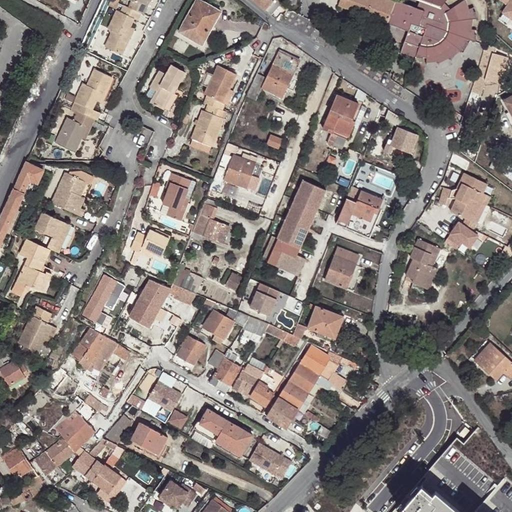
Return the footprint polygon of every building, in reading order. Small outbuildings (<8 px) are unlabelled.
[(141,11),(143,12),(147,5),(143,3),(144,0),(131,0),(129,5),(141,11)] [(182,34),(192,40),(194,34),(204,40),(221,11),(200,0),(195,0),(187,13),(191,16),(182,34)] [(253,0),(265,10),(273,1),(272,0),(253,0)] [(340,0),(338,6),(388,25),(395,1),(393,0),(340,0)] [(420,47),(425,48),(432,47),(439,43),(445,38),(459,52),(462,55),(469,42),(474,45),(476,36),(474,35),(475,30),(473,30),(474,21),(477,20),(476,11),(473,12),(471,6),(469,7),(465,0),(447,10),(443,3),(445,0),(416,0),(416,1),(419,3),(416,9),(395,1),(388,25),(408,32),(399,56),(414,61),(415,59),(420,47)] [(511,18),(511,0),(509,0),(502,11),(511,18)] [(265,10),(271,15),(279,6),(273,1),(265,10)] [(129,5),(123,3),(118,10),(115,9),(106,28),(110,29),(102,46),(120,54),(128,37),(124,35),(128,27),(132,19),(137,20),(141,11),(129,5)] [(178,31),(182,34),(191,16),(187,13),(178,31)] [(124,35),(128,37),(133,29),(128,27),(124,35)] [(498,37),(488,27),(486,42),(485,50),(494,53),(498,37)] [(194,34),(192,40),(202,45),(204,40),(194,34)] [(445,38),(439,43),(449,61),(459,52),(445,38)] [(439,43),(432,47),(436,65),(437,67),(450,61),(449,61),(439,43)] [(425,60),(425,48),(420,47),(415,59),(422,61),(422,59),(425,60)] [(432,47),(425,48),(425,60),(425,68),(436,65),(432,47)] [(494,53),(485,50),(482,63),(491,65),(494,53)] [(272,66),(293,76),(300,62),(279,52),(272,66)] [(155,89),(149,100),(160,107),(161,105),(168,110),(176,95),(178,92),(173,90),(175,87),(184,70),(170,63),(164,72),(157,69),(148,85),(150,86),(155,89)] [(491,65),(482,63),(477,77),(486,80),(491,65)] [(272,66),(265,78),(261,88),(263,90),(282,98),(293,76),(272,66)] [(92,118),(95,119),(99,111),(90,106),(94,99),(98,91),(103,93),(111,75),(93,67),(85,84),(82,83),(75,97),(82,101),(77,110),(92,118)] [(212,105),(223,110),(226,104),(232,90),(235,80),(238,75),(219,67),(215,77),(210,88),(207,95),(210,98),(207,103),(212,105)] [(204,85),(210,88),(215,77),(209,75),(204,85)] [(265,78),(258,75),(254,85),(252,88),(262,92),(263,90),(261,88),(265,78)] [(486,80),(477,77),(474,91),(483,92),(486,80)] [(144,96),(149,100),(155,89),(150,86),(144,96)] [(232,90),(226,104),(230,106),(236,91),(232,90)] [(98,101),(103,93),(98,91),(94,99),(98,101)] [(323,128),(333,133),(334,130),(346,134),(351,123),(359,104),(337,95),(323,128)] [(233,123),(237,115),(223,110),(212,105),(208,115),(205,114),(193,140),(195,140),(214,148),(227,120),(233,123)] [(77,110),(71,107),(54,142),(72,151),(79,138),(85,126),(87,128),(92,118),(77,110)] [(398,124),(401,118),(387,109),(384,118),(398,124)] [(459,115),(454,122),(458,125),(463,117),(459,115)] [(384,118),(379,116),(375,124),(381,125),(384,118)] [(346,134),(345,138),(349,140),(355,125),(351,123),(346,134)] [(85,126),(79,138),(82,139),(87,128),(85,126)] [(397,148),(411,153),(418,134),(398,126),(392,141),(388,153),(394,155),(397,148)] [(147,128),(144,134),(153,139),(156,133),(147,128)] [(334,130),(333,133),(343,137),(345,138),(346,134),(334,130)] [(271,136),(267,146),(278,150),(282,140),(271,136)] [(211,154),(214,148),(195,140),(193,146),(211,154)] [(407,160),(411,153),(397,148),(394,155),(407,160)] [(236,159),(225,154),(214,179),(225,183),(226,180),(236,159)] [(236,157),(236,159),(226,180),(247,188),(256,166),(236,157)] [(26,161),(20,174),(31,179),(38,182),(44,170),(26,161)] [(64,171),(49,202),(79,216),(82,208),(78,207),(70,202),(74,193),(78,195),(85,181),(89,183),(93,176),(81,171),(70,170),(68,174),(64,171)] [(458,188),(454,198),(455,199),(449,211),(470,222),(480,202),(472,198),(475,191),(480,193),(485,182),(463,172),(456,187),(458,188)] [(186,186),(188,179),(172,173),(169,182),(166,188),(169,189),(163,203),(170,206),(167,215),(180,220),(183,212),(180,210),(186,196),(189,188),(186,186)] [(31,179),(20,174),(0,219),(0,245),(22,200),(31,179)] [(31,179),(22,200),(27,203),(38,182),(31,179)] [(214,179),(213,181),(210,191),(222,195),(227,183),(225,183),(214,179)] [(82,197),(89,183),(85,181),(78,195),(82,197)] [(303,181),(277,239),(300,249),(325,191),(303,181)] [(450,189),(442,187),(437,202),(446,205),(448,198),(450,189)] [(450,189),(448,198),(454,198),(458,188),(456,187),(450,189)] [(373,231),(375,224),(370,221),(374,212),(379,214),(381,210),(378,209),(382,199),(361,190),(345,229),(369,238),(373,231)] [(481,192),(480,193),(475,191),(472,198),(480,202),(482,203),(486,195),(481,192)] [(70,202),(78,207),(82,197),(78,195),(74,193),(70,202)] [(180,210),(183,212),(189,198),(186,196),(180,210)] [(221,202),(207,196),(204,203),(218,209),(221,202)] [(482,203),(480,202),(470,222),(474,223),(484,204),(482,203)] [(213,221),(218,209),(204,203),(200,215),(210,220),(213,221)] [(51,234),(45,246),(49,249),(57,253),(70,225),(42,211),(35,227),(51,234)] [(375,224),(379,214),(374,212),(370,221),(375,224)] [(210,220),(200,215),(193,231),(204,235),(210,220)] [(228,228),(213,221),(210,220),(204,235),(222,243),(228,228)] [(142,246),(155,251),(162,254),(169,237),(149,229),(146,236),(137,232),(130,248),(140,252),(142,246)] [(446,239),(445,241),(456,249),(461,241),(451,233),(446,239)] [(45,246),(26,237),(19,252),(27,256),(16,280),(25,285),(26,282),(39,288),(39,286),(46,271),(40,269),(49,249),(45,246)] [(277,239),(272,237),(263,258),(268,260),(267,263),(298,277),(306,260),(297,256),(300,249),(277,239)] [(412,263),(411,261),(405,275),(413,279),(412,282),(422,287),(428,275),(432,277),(436,268),(433,267),(429,264),(436,247),(417,239),(410,257),(412,258),(414,259),(412,263)] [(152,257),(155,251),(142,246),(140,252),(152,257)] [(441,250),(436,247),(429,264),(433,267),(441,250)] [(338,249),(326,281),(346,288),(358,256),(338,249)] [(172,284),(195,293),(202,278),(179,267),(172,284)] [(46,271),(39,286),(44,289),(51,271),(46,270),(46,271)] [(104,273),(81,314),(96,322),(118,281),(104,273)] [(241,278),(231,273),(224,285),(234,291),(241,278)] [(428,275),(422,287),(426,289),(432,277),(428,275)] [(139,296),(129,316),(148,327),(159,307),(168,290),(170,288),(149,279),(139,296)] [(195,293),(172,284),(170,288),(168,290),(192,301),(195,293)] [(280,293),(260,284),(249,308),(269,317),(280,293)] [(18,342),(39,353),(53,325),(47,323),(51,313),(36,306),(18,342)] [(307,329),(335,339),(343,317),(316,306),(307,329)] [(215,333),(224,338),(233,321),(212,309),(202,326),(215,333)] [(282,343),(284,339),(287,334),(269,325),(263,335),(282,343)] [(86,367),(89,364),(93,366),(98,369),(118,342),(90,327),(72,355),(80,360),(78,363),(86,367)] [(220,344),(224,338),(215,333),(211,339),(220,344)] [(205,344),(187,334),(181,345),(183,346),(177,356),(193,364),(205,344)] [(296,345),(300,338),(294,336),(287,334),(284,339),(296,345)] [(486,353),(478,362),(497,379),(504,371),(511,379),(511,378),(511,361),(490,342),(483,350),(486,353)] [(319,375),(324,368),(331,357),(311,345),(300,363),(319,375)] [(114,353),(126,359),(129,352),(118,346),(114,353)] [(475,359),(478,362),(486,353),(483,350),(475,359)] [(208,366),(216,371),(223,359),(215,355),(208,366)] [(0,380),(5,378),(0,369),(10,362),(8,360),(4,364),(0,358),(0,380)] [(213,376),(219,379),(229,385),(240,367),(228,360),(224,358),(223,359),(216,371),(213,376)] [(353,372),(357,363),(345,358),(341,367),(353,372)] [(0,369),(5,378),(9,384),(24,375),(15,360),(10,362),(0,369)] [(260,379),(262,376),(264,372),(249,363),(244,370),(260,379)] [(289,380),(308,392),(316,381),(319,375),(300,363),(289,380)] [(319,375),(341,388),(345,382),(324,368),(319,375)] [(250,396),(251,394),(257,383),(260,379),(244,370),(243,370),(233,388),(250,396)] [(337,394),(341,388),(319,375),(316,381),(337,394)] [(208,384),(214,387),(219,379),(213,376),(208,384)] [(257,383),(264,388),(268,381),(262,376),(260,379),(257,383)] [(303,401),(308,392),(289,380),(278,397),(298,410),(303,401)] [(173,410),(183,394),(160,381),(151,397),(173,410)] [(274,394),(264,388),(257,383),(251,394),(267,405),(274,394)] [(99,393),(106,397),(110,389),(103,385),(99,393)] [(132,393),(127,400),(140,408),(144,401),(132,393)] [(90,394),(83,400),(96,411),(102,402),(90,394)] [(265,408),(267,405),(251,394),(250,396),(249,398),(265,408)] [(298,410),(278,397),(267,415),(286,427),(298,410)] [(308,405),(303,401),(298,410),(305,414),(306,409),(308,405)] [(197,429),(241,455),(253,435),(208,409),(197,429)] [(320,418),(306,409),(305,414),(307,415),(314,420),(318,423),(320,418)] [(186,417),(175,411),(170,421),(181,426),(186,417)] [(123,414),(103,437),(107,440),(117,444),(132,421),(123,414)] [(80,415),(60,435),(62,437),(75,451),(79,447),(95,430),(80,415)] [(136,420),(127,438),(160,454),(168,435),(136,420)] [(326,439),(332,432),(318,423),(314,420),(309,427),(326,439)] [(62,437),(45,449),(55,464),(75,451),(62,437)] [(117,444),(107,440),(105,445),(114,449),(116,445),(117,444)] [(259,443),(249,461),(275,476),(277,472),(283,476),(291,462),(259,443)] [(19,448),(18,447),(0,459),(0,468),(5,476),(12,472),(14,474),(16,478),(32,467),(19,448)] [(45,449),(33,456),(44,472),(53,467),(55,464),(45,449)] [(83,450),(79,455),(72,464),(73,465),(92,479),(103,465),(88,453),(83,450)] [(62,472),(55,464),(53,467),(59,475),(62,472)] [(103,465),(92,479),(109,492),(121,477),(104,464),(103,465)] [(39,475),(38,475),(29,481),(30,482),(21,488),(24,493),(41,483),(43,482),(43,481),(39,475)] [(160,494),(172,502),(178,506),(182,501),(188,505),(197,492),(190,488),(188,491),(171,479),(160,494)] [(423,485),(420,489),(431,497),(433,494),(423,485)] [(44,492),(42,487),(12,500),(13,505),(44,492)] [(460,511),(436,491),(433,494),(431,497),(420,489),(401,510),(402,511),(460,511)] [(160,494),(158,497),(170,505),(172,502),(160,494)] [(229,511),(230,511),(213,498),(202,511),(229,511)]
